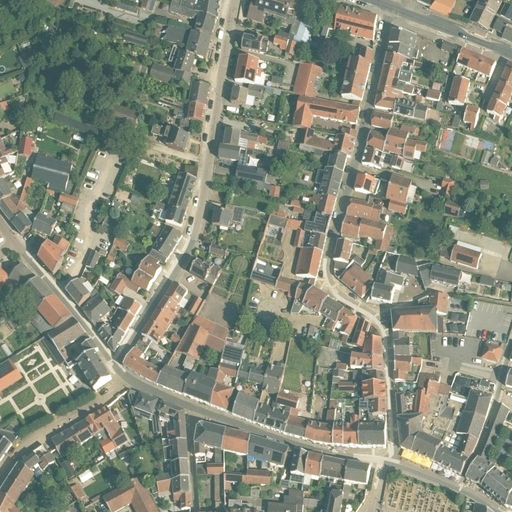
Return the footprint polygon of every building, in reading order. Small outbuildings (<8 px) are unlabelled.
[(152,0),(143,0),(141,9),(149,11),(152,0)] [(220,3),(212,0),(186,0),(186,2),(182,1),(180,7),(186,9),(218,19),(220,3)] [(254,0),(249,17),(248,18),(249,18),(262,22),(265,13),(274,16),(273,19),(292,25),(294,26),(296,19),(299,20),(300,18),(300,16),(305,0),(259,0),(257,0),(254,0)] [(431,8),(439,0),(420,0),(419,2),(431,8)] [(456,0),(439,0),(431,8),(430,9),(430,10),(449,18),(455,5),(454,4),(456,0)] [(480,0),(470,23),(487,32),(502,1),(499,0),(480,0)] [(137,15),(139,10),(115,3),(114,8),(137,15)] [(180,7),(180,8),(172,5),(170,12),(194,20),(195,16),(199,17),(195,30),(212,35),(217,19),(218,19),(186,9),(180,7)] [(509,21),(511,16),(511,8),(506,5),(500,16),(509,21)] [(338,17),(336,25),(334,31),(360,38),(374,41),(376,24),(377,17),(360,12),(342,8),(340,7),(338,17)] [(296,19),(294,26),(292,25),(289,35),(278,31),(277,37),(289,40),(294,42),(301,23),(303,24),(305,19),(300,18),(299,20),(296,19)] [(511,43),(511,25),(498,19),(493,30),(504,34),(502,39),(511,43)] [(314,27),(303,24),(301,23),(296,37),(295,42),(308,47),(309,42),(314,27)] [(174,46),(173,48),(187,51),(185,56),(195,59),(196,58),(206,61),(206,60),(211,39),(212,39),(194,34),(169,27),(165,42),(188,48),(188,50),(174,46)] [(317,44),(316,49),(322,51),(326,39),(328,31),(322,29),(317,44)] [(147,47),(150,36),(126,31),(124,42),(147,47)] [(414,50),(417,37),(415,36),(393,32),(390,44),(389,45),(414,50)] [(266,55),(268,48),(269,42),(263,41),(263,38),(250,36),(250,38),(244,36),(242,50),(266,55)] [(289,41),(276,37),(274,44),(281,46),(280,49),(286,51),(289,41)] [(326,39),(322,51),(332,54),(336,41),(326,39)] [(286,54),(293,56),(297,44),(289,41),(286,54)] [(445,42),(443,46),(458,53),(460,49),(445,42)] [(418,50),(414,50),(389,45),(387,55),(412,62),(412,59),(416,60),(418,50)] [(456,57),(458,53),(443,46),(441,50),(456,57)] [(190,76),(195,59),(185,56),(187,51),(173,48),(169,62),(176,65),(174,71),(154,65),(153,67),(193,80),(193,77),(190,76)] [(371,66),(373,52),(372,51),(362,49),(361,54),(360,60),(359,62),(371,66)] [(468,69),(474,55),(463,50),(457,64),(468,69)] [(20,59),(24,70),(30,69),(31,53),(20,59)] [(412,62),(387,55),(385,66),(384,68),(409,74),(411,67),(414,68),(415,62),(413,62),(412,62)] [(479,73),(485,60),(474,55),(468,69),(479,73)] [(238,70),(261,74),(262,70),(258,69),(259,61),(240,57),(238,70)] [(371,66),(359,62),(352,60),(348,76),(367,81),(369,73),(371,66)] [(485,60),(479,73),(490,78),(496,64),(485,60)] [(152,71),(150,70),(122,61),(119,69),(172,86),(185,91),(182,105),(205,113),(209,88),(193,85),(193,86),(191,85),(193,80),(153,67),(152,71)] [(311,74),(312,67),(306,65),(300,64),(298,71),(311,74)] [(316,101),(316,100),(318,92),(320,80),(322,70),(312,67),(311,74),(310,79),(308,85),(307,91),(305,99),(316,101)] [(412,75),(409,74),(384,68),(383,75),(382,77),(406,83),(409,84),(412,75)] [(260,79),(261,74),(238,70),(235,82),(249,85),(255,86),(256,78),(260,79)] [(310,79),(311,74),(298,71),(297,76),(310,79)] [(439,82),(446,84),(448,77),(441,75),(439,82)] [(308,85),(310,79),(297,76),(296,82),(308,85)] [(364,93),(367,81),(348,76),(342,98),(353,101),(361,103),(364,93)] [(406,86),(406,83),(382,77),(382,79),(380,88),(403,94),(412,96),(414,88),(406,86)] [(511,96),(511,95),(511,80),(504,77),(498,90),(511,96)] [(455,80),(452,92),(462,94),(467,96),(470,84),(466,83),(455,80)] [(307,91),(308,85),(296,82),(294,88),(307,91)] [(264,87),(255,86),(249,85),(248,92),(234,89),(231,104),(246,106),(248,96),(262,99),(264,87)] [(305,99),(307,91),(294,88),(292,95),(300,96),(299,98),(300,98),(305,99)] [(401,102),(403,94),(380,88),(378,95),(377,97),(396,102),(396,101),(401,102)] [(509,101),(511,96),(498,90),(496,95),(492,102),(506,109),(509,101)] [(439,102),(441,95),(441,94),(428,91),(426,99),(438,102),(439,102)] [(461,111),(467,112),(468,108),(469,106),(464,105),(467,96),(462,94),(452,92),(449,104),(459,106),(463,107),(461,111)] [(205,113),(182,105),(159,97),(157,104),(178,111),(186,114),(185,121),(169,119),(168,126),(192,130),(193,122),(203,124),(205,113)] [(394,111),(396,102),(377,97),(375,108),(389,111),(394,111)] [(316,101),(305,99),(300,98),(299,98),(293,127),(302,129),(310,130),(313,117),(337,122),(357,125),(358,119),(360,110),(352,108),(332,103),(316,100),(316,101)] [(361,106),(361,103),(353,101),(352,108),(360,110),(361,106)] [(428,109),(401,102),(396,101),(396,102),(394,111),(394,114),(397,115),(421,121),(425,122),(428,109)] [(503,116),(506,109),(492,102),(489,110),(487,113),(495,117),(493,121),(499,124),(503,116)] [(135,131),(140,116),(112,106),(107,122),(135,131)] [(471,132),(474,133),(480,111),(469,109),(468,108),(467,112),(463,124),(465,124),(472,126),(471,132)] [(393,118),(394,117),(393,117),(374,113),(373,120),(372,126),(392,130),(418,135),(419,130),(416,130),(416,129),(402,126),(401,130),(392,128),(394,120),(393,120),(393,118)] [(189,137),(172,131),(155,126),(152,134),(170,140),(167,147),(185,152),(189,137)] [(313,138),(314,131),(310,130),(302,129),(298,145),(316,149),(324,151),(336,154),(336,155),(347,158),(350,158),(353,146),(355,140),(355,139),(342,136),(337,136),(336,143),(313,138)] [(221,146),(221,147),(238,149),(239,140),(257,144),(257,143),(259,137),(241,133),(226,130),(224,147),(221,146)] [(343,130),(342,136),(355,139),(356,132),(355,132),(343,130)] [(427,144),(410,141),(408,140),(409,136),(415,137),(415,136),(418,136),(418,135),(392,130),(391,136),(379,134),(371,133),(369,141),(367,148),(383,152),(389,154),(390,153),(395,154),(403,157),(403,158),(414,160),(416,152),(425,154),(427,144)] [(73,140),(84,145),(87,138),(75,133),(73,140)] [(18,156),(30,158),(32,151),(32,146),(33,141),(21,139),(18,156)] [(0,160),(9,156),(14,153),(11,148),(6,150),(2,141),(0,141),(0,160)] [(286,159),(290,144),(279,142),(276,156),(286,159)] [(253,156),(254,152),(238,149),(221,147),(219,159),(239,162),(235,179),(255,183),(265,185),(266,184),(267,175),(268,172),(247,168),(248,160),(246,160),(247,155),(253,156)] [(389,156),(389,154),(383,152),(367,148),(366,150),(367,150),(362,165),(374,168),(377,168),(381,170),(382,163),(393,166),(393,168),(401,170),(404,160),(389,156)] [(316,149),(315,153),(314,155),(322,157),(324,151),(316,149)] [(491,153),(484,151),(481,163),(487,165),(491,153)] [(347,159),(347,158),(336,155),(335,158),(331,157),(328,169),(343,173),(346,164),(347,159)] [(6,158),(7,158),(9,156),(0,160),(0,181),(10,176),(12,175),(13,174),(8,164),(9,163),(6,158)] [(47,190),(55,192),(64,195),(72,166),(73,160),(64,157),(62,163),(38,157),(31,180),(33,180),(50,184),(48,187),(47,186),(46,189),(47,190)] [(185,176),(197,180),(198,169),(186,167),(185,176)] [(322,185),(319,196),(336,199),(339,191),(342,177),(343,173),(328,169),(327,169),(326,172),(320,170),(317,184),(322,185)] [(186,214),(197,180),(185,176),(180,174),(174,191),(172,197),(168,208),(186,214)] [(267,175),(266,184),(272,185),(274,176),(267,175)] [(14,196),(10,192),(15,189),(12,183),(14,182),(10,176),(0,181),(0,207),(9,219),(12,224),(24,212),(20,207),(28,179),(21,198),(14,196)] [(359,176),(355,191),(370,195),(377,196),(381,182),(381,181),(380,181),(374,180),(359,176)] [(391,201),(406,205),(411,187),(412,183),(392,177),(391,181),(386,199),(386,200),(391,201)] [(29,196),(33,180),(31,180),(28,179),(20,207),(24,212),(12,224),(21,236),(33,227),(32,226),(33,224),(36,217),(25,208),(27,204),(29,196)] [(444,189),(442,197),(453,200),(456,190),(453,189),(454,185),(454,182),(444,179),(442,188),(444,189)] [(481,191),(488,190),(488,181),(480,181),(481,191)] [(264,191),(265,185),(255,183),(254,189),(264,191)] [(278,199),(280,189),(272,187),(270,198),(278,199)] [(417,188),(411,187),(406,205),(412,206),(417,188)] [(79,200),(70,197),(62,194),(60,202),(63,203),(76,208),(79,200)] [(318,207),(318,208),(333,211),(334,209),(335,203),(336,199),(319,196),(314,195),(313,199),(309,199),(309,203),(308,204),(318,207)] [(120,205),(117,203),(119,200),(115,198),(113,202),(110,207),(111,208),(109,211),(116,214),(116,215),(120,205)] [(295,200),(293,212),(305,214),(306,208),(302,207),(303,201),(295,200)] [(376,222),(381,206),(367,204),(354,201),(352,201),(346,216),(360,218),(376,222)] [(407,206),(406,205),(391,201),(390,206),(388,210),(405,215),(407,206)] [(462,206),(447,202),(443,215),(449,217),(458,220),(462,206)] [(74,216),(76,208),(63,203),(61,211),(73,215),(74,216)] [(186,214),(168,208),(157,204),(154,211),(160,213),(160,211),(164,212),(161,219),(165,221),(165,222),(181,227),(186,214)] [(245,209),(241,208),(231,206),(229,214),(216,211),(213,225),(228,229),(229,222),(241,225),(245,209)] [(311,234),(326,238),(330,223),(332,214),(333,211),(318,208),(317,212),(306,210),(305,214),(303,223),(307,224),(305,233),(311,234)] [(51,238),(57,223),(39,215),(32,230),(51,238)] [(270,215),(267,225),(285,231),(286,229),(288,220),(286,219),(271,216),(270,215)] [(387,253),(392,254),(393,249),(388,248),(393,229),(387,227),(387,226),(376,223),(346,217),(344,223),(341,234),(358,238),(359,236),(366,238),(378,241),(376,248),(376,251),(378,251),(386,253),(387,253)] [(122,229),(115,225),(106,221),(101,229),(117,238),(117,237),(122,229)] [(167,227),(164,232),(155,226),(149,234),(154,237),(159,240),(162,235),(169,240),(165,246),(173,251),(182,236),(167,227)] [(323,253),(326,238),(311,234),(309,245),(303,243),(302,248),(323,253)] [(164,266),(173,251),(165,246),(169,240),(162,235),(159,240),(149,256),(159,263),(164,266)] [(302,248),(303,243),(304,238),(296,236),(294,248),(301,249),(302,248)] [(130,244),(117,237),(117,238),(113,245),(116,246),(122,249),(126,251),(130,244)] [(53,246),(48,243),(39,258),(38,258),(54,276),(65,261),(62,260),(65,254),(70,244),(57,238),(53,246)] [(348,265),(353,244),(339,241),(337,248),(334,261),(336,262),(334,270),(344,272),(350,265),(348,265)] [(211,246),(209,253),(225,258),(228,250),(211,246)] [(477,270),(482,255),(455,247),(450,262),(477,270)] [(323,253),(302,248),(301,249),(296,274),(311,278),(316,279),(323,253)] [(101,255),(99,254),(93,251),(86,267),(94,270),(94,271),(101,256),(101,255)] [(113,263),(116,257),(110,254),(107,260),(113,263)] [(157,267),(159,263),(149,256),(139,272),(155,281),(162,270),(157,267)] [(353,261),(360,267),(365,262),(358,256),(353,261)] [(417,268),(415,261),(399,258),(396,273),(401,274),(415,277),(421,278),(418,268),(417,268)] [(190,274),(213,287),(222,271),(220,270),(221,268),(217,266),(216,268),(206,262),(204,265),(197,261),(190,274)] [(11,279),(9,281),(4,286),(17,299),(23,294),(24,292),(40,310),(25,322),(28,325),(31,323),(43,337),(64,325),(72,319),(61,306),(58,302),(48,291),(38,280),(22,265),(10,278),(11,279)] [(351,290),(365,273),(356,265),(342,282),(351,290)] [(430,265),(418,268),(421,278),(421,279),(425,291),(426,290),(425,288),(432,285),(431,282),(445,285),(458,288),(462,273),(437,267),(434,266),(430,265)] [(11,279),(10,278),(10,279),(0,269),(0,290),(4,286),(9,281),(11,279)] [(148,292),(155,281),(139,272),(132,282),(130,281),(120,274),(116,281),(127,287),(137,293),(141,288),(148,292)] [(278,280),(254,272),(251,280),(276,288),(278,280)] [(380,273),(380,272),(379,272),(376,287),(375,286),(372,300),(381,302),(392,304),(395,291),(393,291),(394,286),(399,287),(401,288),(404,278),(401,277),(380,273)] [(362,299),(368,291),(371,288),(369,286),(374,281),(365,273),(351,290),(362,299)] [(481,283),(496,287),(499,280),(483,276),(481,283)] [(86,284),(84,282),(81,278),(66,291),(80,307),(90,297),(95,292),(94,290),(88,282),(86,284)] [(280,278),(277,289),(289,293),(297,295),(300,284),(280,278)] [(124,291),(127,287),(116,281),(113,285),(124,291)] [(179,307),(188,292),(175,284),(165,299),(179,307)] [(300,284),(297,295),(296,300),(291,314),(299,315),(304,306),(320,316),(320,315),(328,301),(329,302),(329,301),(328,301),(329,299),(321,294),(314,290),(315,288),(309,287),(300,284)] [(121,296),(124,291),(113,285),(110,290),(121,296)] [(102,321),(101,320),(109,311),(95,292),(90,297),(94,302),(83,312),(94,327),(95,327),(102,321)] [(446,315),(448,296),(431,296),(418,302),(419,304),(419,307),(419,310),(415,311),(404,312),(402,312),(392,313),(393,323),(393,333),(394,333),(405,333),(430,334),(437,334),(437,315),(446,315)] [(123,313),(135,319),(135,318),(142,307),(126,298),(119,309),(124,312),(123,313)] [(191,307),(197,310),(203,301),(197,298),(191,307)] [(188,312),(179,307),(165,299),(158,312),(173,321),(177,314),(185,318),(188,313),(188,312)] [(333,304),(334,304),(331,302),(329,301),(329,302),(328,301),(320,315),(323,317),(326,319),(334,305),(333,304)] [(334,305),(326,319),(331,321),(327,329),(333,332),(338,322),(344,310),(336,305),(334,304),(333,304),(334,305)] [(194,316),(197,310),(191,307),(188,312),(188,313),(194,316)] [(358,319),(353,315),(344,310),(338,322),(345,326),(340,334),(344,335),(341,343),(346,344),(348,337),(349,337),(350,336),(356,322),(358,319)] [(165,333),(173,321),(158,312),(150,324),(165,333)] [(123,339),(135,319),(123,313),(115,328),(123,339)] [(206,346),(210,337),(220,341),(226,344),(229,333),(198,319),(179,354),(188,357),(183,367),(185,368),(182,376),(167,370),(165,374),(164,374),(157,386),(187,397),(196,376),(193,374),(206,346)] [(52,356),(86,334),(74,320),(73,321),(44,338),(42,340),(52,356)] [(367,324),(359,320),(359,323),(354,339),(351,338),(351,336),(350,336),(349,337),(348,337),(346,344),(364,350),(369,325),(367,324)] [(108,326),(105,328),(102,321),(95,327),(99,332),(99,333),(113,352),(114,352),(115,352),(123,339),(115,328),(113,331),(108,326)] [(150,324),(142,336),(152,342),(157,346),(165,333),(150,324)] [(381,340),(378,334),(378,333),(372,327),(368,341),(364,358),(382,360),(382,348),(381,340)] [(405,337),(405,333),(394,333),(394,339),(394,343),(394,345),(394,356),(422,360),(411,358),(410,337),(405,337)] [(181,339),(181,338),(175,334),(171,340),(175,343),(178,337),(181,339)] [(152,342),(142,336),(139,342),(149,347),(152,342)] [(181,338),(181,339),(178,337),(175,343),(171,340),(171,341),(179,346),(183,339),(181,338)] [(342,343),(331,340),(329,348),(339,351),(342,343)] [(77,365),(94,391),(112,380),(95,353),(99,351),(91,341),(83,348),(86,353),(68,365),(70,369),(77,365)] [(220,341),(217,350),(224,353),(226,347),(226,344),(220,341)] [(140,361),(149,347),(139,342),(124,366),(138,375),(144,364),(140,361)] [(486,346),(483,358),(497,362),(500,350),(486,346)] [(226,376),(237,379),(242,364),(244,352),(226,347),(224,353),(224,354),(220,371),(217,380),(209,406),(226,413),(228,409),(233,392),(222,387),(225,381),(226,376)] [(350,369),(367,371),(384,372),(383,365),(382,360),(364,358),(352,356),(350,369)] [(422,367),(422,360),(394,356),(395,359),(395,372),(395,377),(395,381),(406,382),(406,378),(406,373),(409,374),(410,374),(412,366),(422,367)] [(0,393),(23,379),(11,360),(0,366),(0,393)] [(165,374),(167,370),(166,369),(167,367),(153,360),(149,367),(146,365),(144,364),(138,375),(140,377),(157,386),(164,374),(165,374)] [(269,366),(267,366),(267,368),(253,365),(253,367),(242,364),(237,379),(265,386),(267,378),(270,367),(269,366)] [(270,379),(272,380),(275,368),(273,367),(270,367),(267,378),(270,379)] [(187,397),(209,406),(217,380),(220,371),(210,368),(206,380),(196,376),(187,397)] [(276,368),(275,368),(272,380),(282,382),(284,370),(276,368)] [(344,379),(345,372),(336,371),(334,371),(333,378),(340,378),(344,379)] [(357,384),(365,384),(385,383),(385,382),(384,375),(374,374),(367,373),(353,372),(353,384),(357,384)] [(439,385),(441,378),(421,375),(419,382),(417,394),(409,394),(396,395),(397,403),(398,419),(401,446),(401,447),(402,449),(403,450),(410,453),(423,413),(428,383),(439,385)] [(266,393),(269,394),(272,380),(270,379),(267,378),(265,386),(263,392),(266,393)] [(282,382),(272,380),(269,394),(278,396),(279,393),(280,387),(282,382)] [(480,387),(489,390),(491,384),(487,382),(481,381),(480,387)] [(340,385),(340,393),(357,393),(357,402),(360,402),(365,402),(372,402),(386,403),(386,401),(385,391),(385,383),(365,384),(357,384),(353,384),(340,384),(340,385)] [(451,388),(439,385),(428,383),(423,413),(410,453),(422,458),(434,463),(452,422),(439,417),(445,397),(448,398),(451,388)] [(491,401),(492,399),(482,397),(477,396),(471,394),(469,400),(449,394),(451,388),(448,398),(445,397),(439,417),(452,422),(434,463),(436,465),(439,466),(449,471),(460,476),(461,476),(472,455),(475,449),(478,442),(481,434),(486,420),(491,401)] [(158,402),(130,391),(129,391),(128,391),(126,393),(127,394),(131,405),(134,415),(152,421),(154,434),(162,433),(161,427),(160,420),(158,402)] [(305,440),(308,421),(298,419),(300,411),(297,410),(300,399),(279,393),(278,396),(277,401),(287,403),(286,407),(289,409),(288,415),(284,435),(305,440)] [(240,396),(233,415),(254,425),(258,411),(259,406),(260,403),(249,400),(240,396)] [(272,410),(273,410),(279,412),(280,406),(285,408),(284,413),(288,415),(289,409),(286,407),(287,403),(277,401),(277,403),(274,403),(272,410)] [(332,447),(336,401),(331,401),(330,412),(328,412),(327,426),(309,422),(308,421),(305,440),(314,443),(314,444),(332,447)] [(345,420),(345,407),(346,401),(336,401),(332,447),(343,448),(344,427),(345,420)] [(171,419),(175,408),(158,402),(160,420),(168,423),(168,426),(167,427),(168,439),(169,439),(169,440),(163,441),(164,446),(165,462),(171,461),(170,444),(176,443),(175,421),(171,419)] [(373,428),(373,427),(373,413),(371,413),(372,402),(365,402),(360,402),(359,407),(358,418),(358,426),(357,448),(374,448),(374,428),(373,428)] [(386,403),(372,402),(371,413),(373,413),(373,427),(386,428),(386,415),(386,408),(386,403)] [(510,410),(508,409),(499,404),(483,445),(477,459),(466,478),(466,479),(476,484),(478,485),(481,487),(492,496),(506,507),(511,509),(511,469),(510,473),(508,472),(505,479),(494,470),(498,464),(488,459),(505,423),(510,410)] [(257,425),(260,426),(265,408),(265,407),(259,406),(254,425),(257,425)] [(273,410),(272,410),(265,407),(265,408),(260,426),(268,429),(273,410)] [(112,415),(107,408),(95,416),(115,450),(129,441),(122,429),(121,430),(117,423),(121,420),(116,412),(112,415)] [(176,443),(187,443),(184,412),(175,408),(171,419),(175,421),(176,443)] [(284,435),(288,415),(284,413),(279,412),(273,410),(268,429),(284,435)] [(94,416),(86,421),(95,438),(97,441),(102,437),(104,441),(100,444),(106,455),(115,450),(95,416),(95,415),(94,416)] [(357,448),(358,426),(358,418),(351,418),(351,428),(345,427),(344,427),(343,448),(344,448),(357,448)] [(26,429),(20,422),(16,419),(11,426),(4,431),(19,435),(20,434),(26,429)] [(73,451),(95,438),(86,421),(76,427),(63,434),(73,451)] [(222,452),(228,432),(202,425),(198,428),(195,445),(196,457),(206,456),(205,448),(215,451),(215,461),(223,461),(225,461),(224,453),(222,452)] [(386,430),(386,428),(373,427),(373,428),(374,428),(374,448),(376,448),(386,449),(386,438),(386,436),(386,435),(386,434),(386,430)] [(0,462),(11,447),(19,435),(4,431),(0,430),(0,462)] [(222,452),(224,453),(247,458),(250,437),(228,432),(222,452)] [(73,451),(63,434),(52,441),(57,450),(56,450),(61,459),(73,451)] [(267,443),(250,437),(247,458),(247,462),(253,463),(254,460),(264,463),(267,443)] [(171,461),(172,461),(188,460),(187,443),(176,443),(170,444),(171,461)] [(284,468),(289,449),(267,443),(264,463),(284,468)] [(54,462),(50,454),(44,446),(20,464),(18,467),(29,473),(40,465),(43,470),(54,462)] [(127,451),(119,456),(121,460),(129,456),(127,451)] [(308,455),(296,451),(296,452),(292,476),(304,478),(308,455)] [(309,455),(308,455),(304,478),(305,478),(305,476),(320,480),(320,478),(321,478),(324,459),(309,455)] [(347,464),(324,459),(321,478),(329,480),(329,483),(334,484),(335,481),(345,483),(345,481),(347,464)] [(152,486),(189,479),(188,460),(172,461),(172,464),(171,464),(172,474),(162,476),(162,477),(156,478),(157,484),(151,485),(152,486)] [(60,466),(69,480),(77,476),(68,461),(60,466)] [(224,475),(223,461),(215,461),(216,465),(196,466),(197,477),(214,475),(214,476),(224,475)] [(347,464),(345,481),(368,484),(370,472),(371,468),(347,464)] [(137,481),(141,479),(142,479),(135,466),(130,468),(137,481)] [(32,475),(29,473),(18,467),(9,480),(25,491),(37,474),(34,472),(32,475)] [(260,486),(261,472),(247,470),(247,475),(246,484),(260,486)] [(261,472),(260,486),(271,487),(273,474),(261,472)] [(231,493),(230,483),(224,482),(224,475),(214,476),(215,503),(216,511),(217,511),(216,511),(227,511),(227,493),(231,493)] [(156,511),(141,479),(137,481),(124,488),(112,494),(103,498),(110,511),(116,511),(132,503),(136,511),(156,511)] [(174,496),(190,495),(189,479),(152,486),(153,494),(170,491),(170,489),(173,489),(174,496)] [(0,494),(14,507),(25,491),(9,480),(0,494)] [(289,489),(290,482),(281,481),(280,488),(289,489)] [(78,500),(85,496),(78,485),(72,489),(78,500)] [(303,485),(302,493),(304,493),(309,493),(310,486),(303,485)] [(343,494),(344,486),(342,486),(342,487),(329,486),(328,491),(343,494)] [(298,511),(299,502),(303,502),(303,500),(304,493),(290,490),(289,498),(284,497),(284,506),(269,504),(268,511),(298,511)] [(340,511),(342,501),(343,494),(328,491),(326,509),(340,511)] [(0,511),(20,511),(14,507),(0,494),(0,511)] [(181,510),(191,510),(190,495),(174,496),(174,504),(181,503),(181,510)] [(251,511),(252,506),(241,505),(241,502),(229,502),(228,511),(251,511)]
